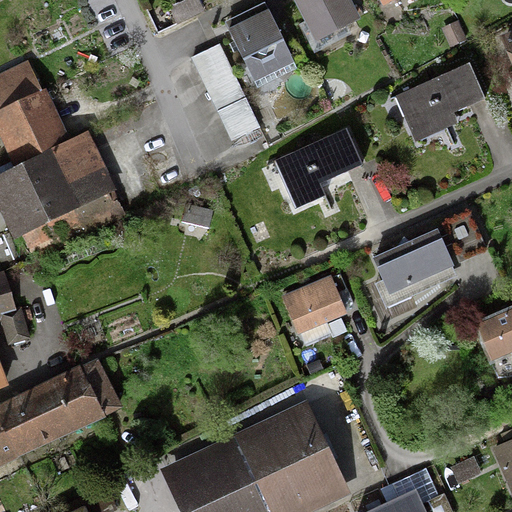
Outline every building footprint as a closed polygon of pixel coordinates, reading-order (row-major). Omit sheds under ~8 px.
[(199,0),(190,0),(184,3),(189,15),(204,9),(199,0)] [(356,0),(298,0),(319,41),(366,19),(356,0)] [(383,0),(388,9),(404,0),(383,0)] [(268,4),(227,25),(256,82),(297,61),(268,4)] [(511,28),(503,32),(511,55),(511,28)] [(0,74),(0,136),(13,166),(73,140),(51,91),(44,94),(29,62),(0,74)] [(475,63),(400,95),(419,140),(465,120),(460,108),(489,96),(475,63)] [(354,130),(276,164),(295,209),(345,188),(340,177),(369,165),(354,130)] [(73,140),(13,166),(0,172),(0,197),(18,239),(120,195),(92,131),(73,140)] [(212,212),(187,206),(184,220),(209,226),(212,212)] [(445,228),(372,261),(393,309),(467,277),(445,228)] [(7,276),(0,277),(0,315),(2,315),(9,343),(23,339),(16,310),(7,276)] [(338,277),(287,296),(303,335),(353,315),(338,277)] [(511,312),(483,325),(497,361),(511,354),(511,312)] [(100,361),(0,408),(0,420),(17,455),(121,405),(100,361)] [(313,400),(168,470),(188,511),(306,511),(356,488),(313,400)] [(0,463),(17,455),(0,420),(0,463)] [(511,442),(495,449),(511,492),(511,442)] [(399,495),(362,511),(428,511),(425,503),(440,496),(427,468),(393,483),(399,495)]
